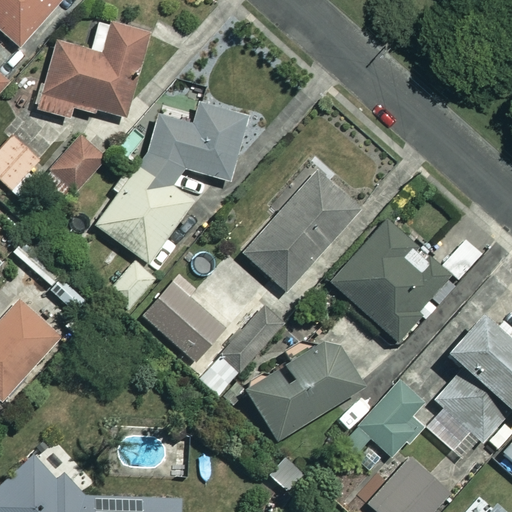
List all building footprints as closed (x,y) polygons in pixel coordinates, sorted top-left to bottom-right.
[(0,0),(0,32),(15,46),(55,0),(0,0)] [(147,33),(110,21),(100,54),(54,40),(33,108),(65,118),(70,102),(120,118),(147,33)] [(156,112),(145,143),(88,226),(145,263),(188,201),(167,186),(180,167),(221,182),(245,116),(196,99),(187,123),(156,112)] [(47,172),(10,137),(0,147),(0,182),(20,201),(47,172)] [(100,159),(75,137),(47,169),(72,191),(100,159)] [(356,206),(311,168),(239,254),(283,292),(356,206)] [(450,278),(383,218),(326,281),(393,341),(450,278)] [(151,278),(131,260),(105,290),(132,313),(148,293),(151,278)] [(0,399),(56,338),(15,301),(0,318),(0,399)] [(428,395),(440,407),(434,414),(461,438),(468,431),(478,440),(504,410),(511,417),(511,348),(474,315),(440,353),(454,366),(428,395)] [(355,386),(323,336),(238,389),(270,440),(355,386)] [(235,373),(216,357),(197,379),(216,395),(235,373)] [(416,403),(394,382),(342,437),(354,448),(365,436),(388,457),(416,427),(404,415),(416,403)] [(511,436),(509,439),(496,428),(486,441),(511,462),(511,436)] [(53,481),(32,456),(0,484),(0,511),(177,511),(178,495),(82,493),(63,472),(53,481)] [(428,511),(445,495),(404,458),(363,503),(373,511),(428,511)] [(502,511),(482,494),(465,511),(502,511)]
